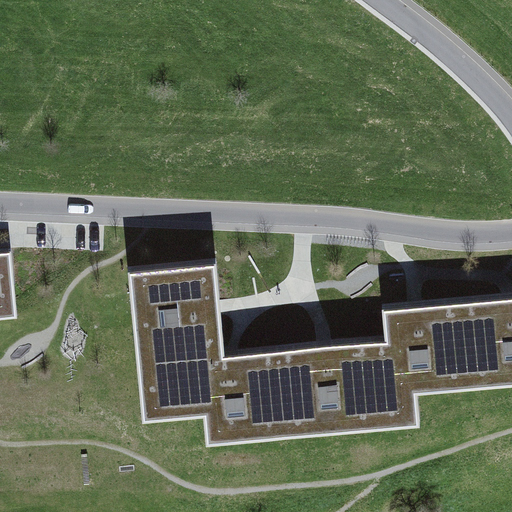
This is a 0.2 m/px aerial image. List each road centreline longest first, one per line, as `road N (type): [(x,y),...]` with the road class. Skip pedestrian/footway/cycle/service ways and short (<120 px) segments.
road 1 (residential): [(0,201),(511,228)]
road 2 (residential): [(377,0),(488,89),(511,118)]
